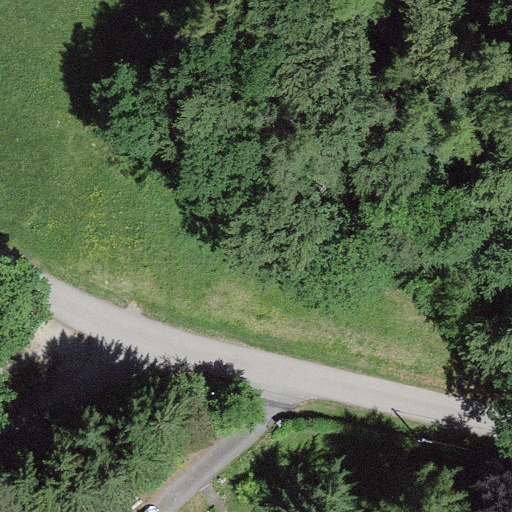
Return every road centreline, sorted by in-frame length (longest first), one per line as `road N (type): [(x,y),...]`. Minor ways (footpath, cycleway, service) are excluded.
road 1 (unclassified): [(145,341),(511,425)]
road 2 (unclassified): [(145,341),(0,471)]
road 3 (unclassified): [(0,261),(145,341)]
